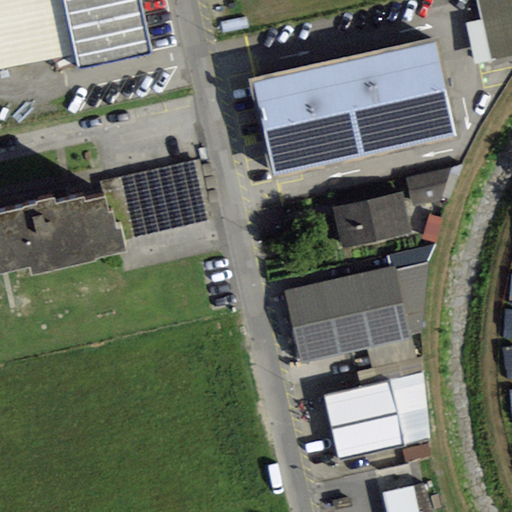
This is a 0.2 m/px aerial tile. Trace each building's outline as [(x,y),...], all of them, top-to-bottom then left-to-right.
[(0,0),(0,70),(76,54),(63,0),(0,0)] [(79,70),(151,54),(139,0),(63,0),(76,54),(79,70)] [(511,0),(481,0),(483,17),(471,17),(474,59),(511,56),(511,0)] [(254,84),(274,176),(456,137),(436,45),(254,84)] [(122,241),(212,221),(200,162),(102,182),(105,197),(109,215),(113,214),(116,231),(120,231),(122,241)] [(449,200),(462,166),(407,179),(413,207),(449,200)] [(333,208),(342,248),(410,233),(402,192),(333,208)] [(0,275),(30,268),(32,277),(95,262),(95,259),(124,252),(122,241),(120,231),(116,231),(113,214),(109,215),(105,197),(86,201),(85,197),(56,204),(55,198),(36,202),(37,206),(0,214),(0,275)] [(422,238),(436,242),(443,218),(429,214),(422,238)] [(436,246),(387,256),(390,268),(395,266),(396,271),(427,263),(436,246)] [(410,335),(422,333),(427,263),(396,271),(410,335)] [(390,268),(284,291),(300,364),(367,349),(411,340),(410,335),(396,271),(395,266),(390,268)] [(372,368),(415,358),(411,340),(367,349),(372,368)] [(372,368),(358,372),(361,387),(387,382),(423,375),(421,357),(415,358),(372,368)] [(401,445),(430,439),(423,375),(387,382),(401,445)] [(361,387),(323,396),(337,458),(401,445),(387,382),(361,387)] [(431,455),(428,444),(403,451),(406,462),(431,455)] [(385,511),(418,511),(413,487),(381,493),(385,511)]
